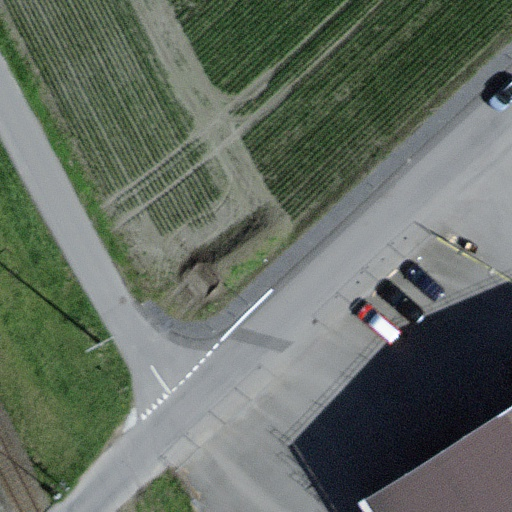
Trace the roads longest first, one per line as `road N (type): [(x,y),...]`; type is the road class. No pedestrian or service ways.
road 1 (unclassified): [(78,511),(241,350),(511,105)]
road 2 (track): [(0,89),(180,412)]
